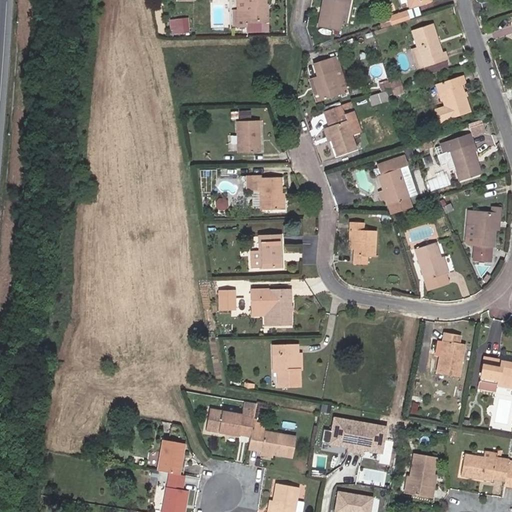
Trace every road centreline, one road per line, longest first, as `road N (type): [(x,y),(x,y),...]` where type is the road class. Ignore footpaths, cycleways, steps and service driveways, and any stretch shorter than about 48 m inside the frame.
road 1 (residential): [(506,287),(450,308),(349,296),(324,263),(327,212),(305,151)]
road 2 (residential): [(462,0),(511,145)]
